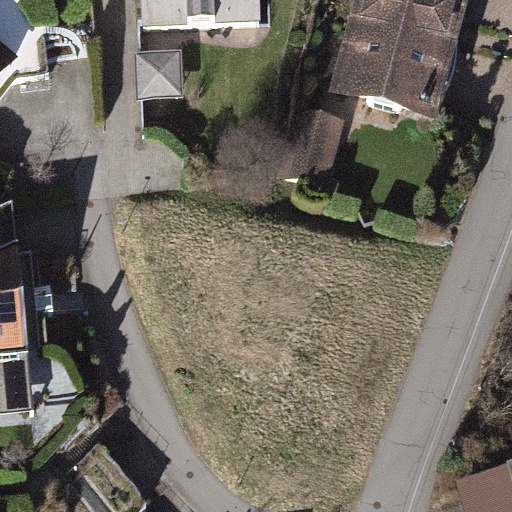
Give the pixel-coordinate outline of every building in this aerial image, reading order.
[(141,0),(144,34),(263,27),(261,0),(141,0)] [(473,0),(356,0),(330,96),(440,125),(473,0)] [(0,85),(21,59),(0,42),(0,85)] [(183,54),(137,57),(139,103),(185,101),(183,54)] [(347,125),(301,112),(282,181),(328,194),(347,125)] [(19,255),(0,256),(0,420),(36,416),(19,255)] [(511,389),(511,467),(453,486),(460,511),(511,511),(511,387),(511,388),(511,389)]
